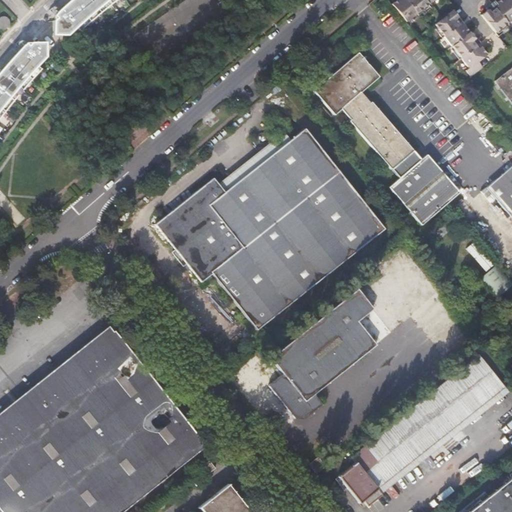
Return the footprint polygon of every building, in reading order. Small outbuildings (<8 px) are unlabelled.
[(77,0),(69,7),(69,11),(66,10),(54,21),(53,35),(67,36),(76,28),(80,31),(98,15),(116,0),(77,0)] [(408,22),(432,0),(395,0),(391,3),(408,22)] [(511,0),(497,0),(497,1),(496,0),(491,0),(492,1),(494,3),(487,8),(482,12),(495,30),(497,28),(507,21),(511,17),(511,0)] [(444,33),(453,45),(461,55),(478,41),(474,35),(470,30),(464,22),(470,18),(468,14),(464,17),(461,19),(457,13),(452,8),(434,21),(436,23),(444,33)] [(465,68),(470,74),(482,65),(477,58),(486,51),(481,44),(487,39),(485,36),(480,39),(478,41),(461,55),(469,65),(465,68)] [(0,117),(1,116),(8,107),(16,98),(23,89),(30,81),(38,72),(40,70),(37,67),(45,57),(45,43),(31,43),(22,53),(19,56),(20,59),(16,59),(12,64),(9,68),(9,71),(5,72),(0,77),(1,81),(0,80),(0,117)] [(351,117),(394,166),(402,175),(392,184),(425,221),(463,187),(429,150),(423,156),(415,147),(372,99),(371,100),(362,90),(380,74),(358,50),(316,88),(337,112),(345,104),(354,114),(351,117)] [(511,65),(493,79),(511,104),(511,65)] [(224,191),(218,185),(213,178),(154,224),(200,282),(211,274),(256,330),(382,228),(303,128),(286,141),(224,191)] [(281,135),(218,185),(224,191),(286,141),(281,135)] [(511,207),(511,161),(489,182),(511,207)] [(511,283),(511,271),(501,259),(486,272),(504,291),(511,283)] [(294,418),(302,419),(321,404),(314,394),(376,344),(357,321),(373,308),(356,288),(294,338),(269,358),(281,373),(267,385),(294,418)] [(114,330),(0,421),(0,511),(119,511),(205,444),(114,330)] [(354,461),(337,475),(358,502),(361,499),(366,505),(378,495),(374,489),(503,387),(479,355),(350,456),(354,461)] [(320,461),(317,457),(309,463),(315,471),(323,465),(320,461)] [(215,467),(210,460),(200,468),(205,475),(215,467)] [(511,511),(511,477),(467,511),(511,511)] [(199,511),(250,511),(232,489),(226,481),(195,507),(199,511)]
